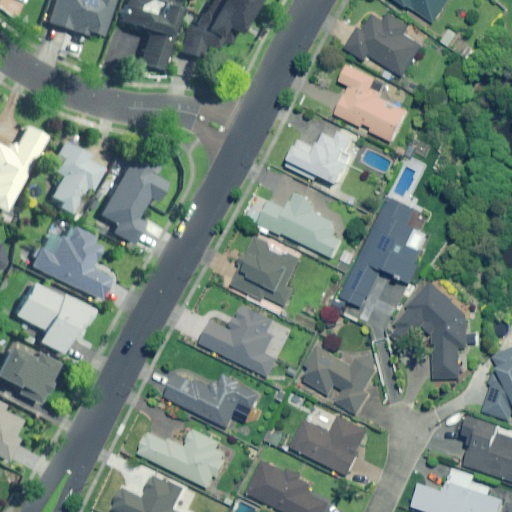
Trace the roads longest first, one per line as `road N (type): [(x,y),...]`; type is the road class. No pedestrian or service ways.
road 1 (tertiary): [(76,453),(242,140)]
road 2 (residential): [(242,140),(185,113),(73,92),(0,48)]
road 3 (tertiary): [(242,140),(314,0)]
